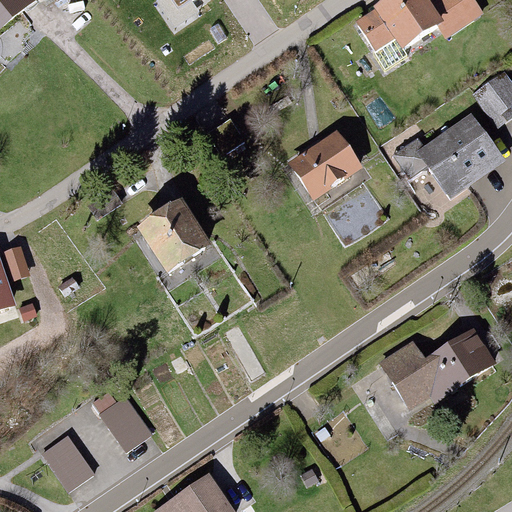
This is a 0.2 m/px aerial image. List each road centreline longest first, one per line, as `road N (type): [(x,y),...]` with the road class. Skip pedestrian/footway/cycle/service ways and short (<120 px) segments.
road 1 (residential): [(99,511),(485,244),(511,217)]
road 2 (residential): [(0,224),(65,191),(345,0)]
